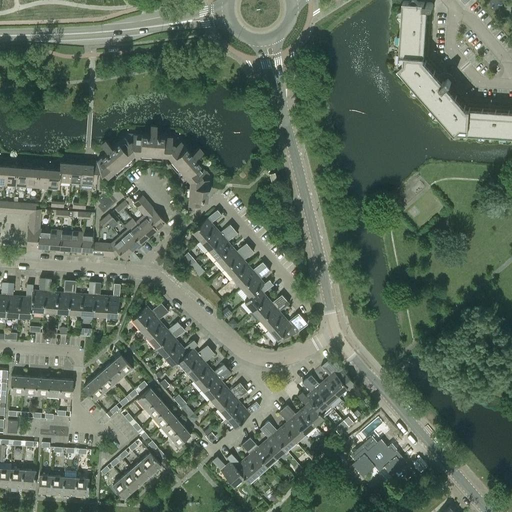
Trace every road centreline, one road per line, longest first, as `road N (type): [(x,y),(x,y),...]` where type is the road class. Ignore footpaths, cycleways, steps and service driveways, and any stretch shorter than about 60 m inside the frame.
road 1 (tertiary): [(334,330),(277,87)]
road 2 (tertiary): [(488,511),(334,330)]
road 3 (tertiary): [(181,22),(0,35)]
road 4 (residential): [(183,224),(220,199),(304,298)]
road 5 (residential): [(88,426),(75,406),(78,351),(0,347)]
road 6 (residential): [(137,270),(158,276),(250,355)]
road 7 (residential): [(0,262),(137,270)]
road 8 (residential): [(217,446),(270,401),(249,372),(250,355)]
